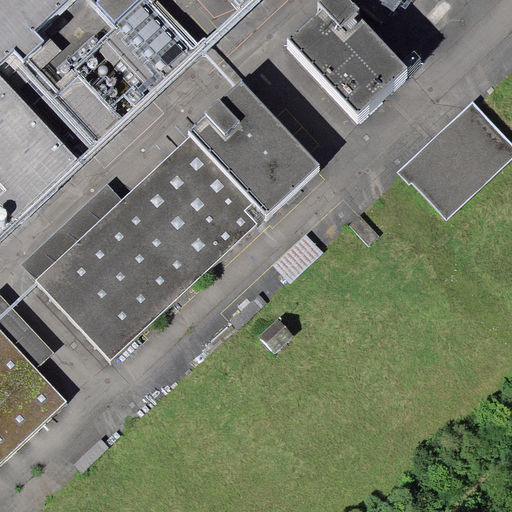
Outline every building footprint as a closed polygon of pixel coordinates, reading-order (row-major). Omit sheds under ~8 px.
[(0,0),(0,65),(15,52),(23,60),(45,40),(34,30),(66,0),(0,0)] [(45,40),(23,60),(98,146),(201,44),(156,0),(66,0),(34,30),(45,40)] [(359,8),(351,0),(319,0),(318,2),(323,7),(288,39),(357,115),(421,58),(414,50),(402,60),(357,10),(359,8)] [(357,0),(384,22),(402,0),(357,0)] [(0,204),(20,226),(98,146),(23,60),(15,52),(0,65),(0,184),(4,189),(0,192),(0,204)] [(321,161),(241,76),(220,95),(218,93),(204,107),(206,110),(189,126),(193,131),(122,198),(106,182),(20,262),(110,358),(258,221),(245,208),(255,199),(266,212),(321,161)] [(511,158),(511,143),(471,101),(397,172),(409,185),(411,183),(447,220),(511,158)] [(0,192),(4,189),(0,184),(0,244),(20,226),(0,204),(0,192)] [(379,237),(360,216),(350,225),(370,246),(379,237)] [(323,253),(306,235),(273,265),(290,284),(323,253)] [(0,463),(67,401),(37,369),(55,352),(12,306),(0,292),(0,463)] [(293,334),(277,318),(259,335),(274,351),(293,334)]
